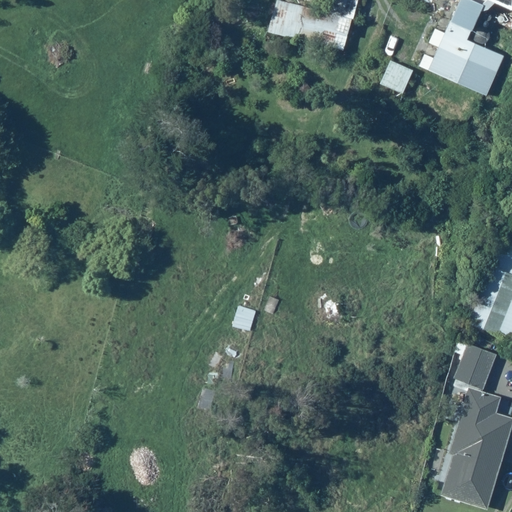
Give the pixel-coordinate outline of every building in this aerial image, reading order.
[(325,0),(322,11),(281,0),(276,0),(268,31),(344,51),(357,0),(325,0)] [(511,0),(456,0),(449,17),(470,27),(479,6),(486,9),(490,0),(491,0),(511,9),(511,0)] [(423,52),(417,66),(485,96),(504,55),(467,39),(470,32),(450,23),(445,32),(433,27),(426,41),(437,45),(432,56),(423,52)] [(411,72),(390,62),(380,84),(402,94),(411,72)] [(511,239),(500,234),(464,321),(511,340),(511,239)] [(497,351),(466,341),(446,402),(461,407),(447,450),(453,451),(439,495),(487,510),(511,432),(511,419),(495,414),(500,399),(483,393),(497,351)]
